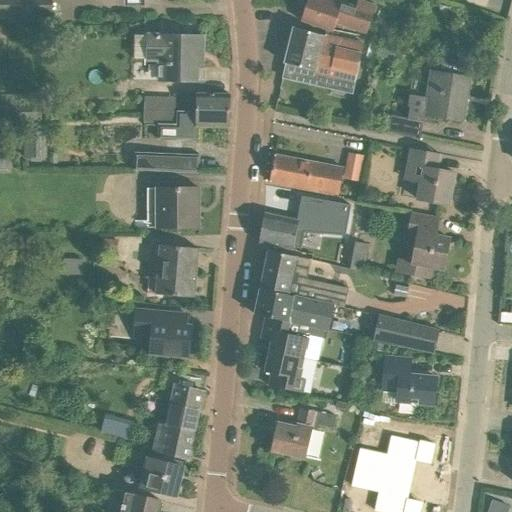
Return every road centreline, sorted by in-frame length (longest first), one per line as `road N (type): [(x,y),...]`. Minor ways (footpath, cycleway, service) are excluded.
road 1 (residential): [(218,506),(247,106),(241,0)]
road 2 (residential): [(458,511),(484,330)]
road 3 (residential): [(484,330),(497,181)]
